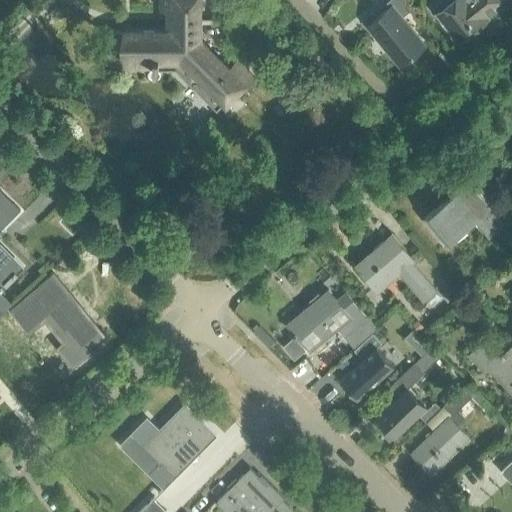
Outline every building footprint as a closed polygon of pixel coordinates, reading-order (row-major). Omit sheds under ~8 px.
[(199,0),(161,0),(161,7),(171,7),(171,29),(129,29),(129,65),(153,65),(153,68),(175,68),(216,109),(251,74),(237,60),(230,68),(213,51),(214,22),(200,22),(199,0)] [(391,5),(368,24),(401,65),(426,44),(403,16),(410,10),(401,0),(388,0),(388,1),(391,5)] [(444,18),(441,20),(448,28),(450,26),(460,40),(488,18),(486,16),(506,0),(458,0),(441,14),(444,18)] [(476,215),(488,231),(501,221),(465,177),(451,188),(455,192),(424,217),(444,242),(476,215)] [(0,275),(8,283),(18,273),(17,273),(24,266),(0,242),(0,227),(3,224),(0,222),(0,275)] [(413,261),(415,260),(391,232),(354,264),(377,291),(399,273),(423,301),(437,289),(444,296),(453,288),(446,280),(437,288),(413,261)] [(100,332),(68,294),(66,296),(56,284),(42,298),(20,320),(27,329),(43,316),(75,353),(100,332)] [(302,314),(289,325),(309,349),(351,315),(357,322),(365,316),(345,292),(336,300),(328,290),(301,312),(302,314)] [(0,331),(16,315),(10,309),(0,318),(0,331)] [(418,319),(413,323),(419,330),(424,325),(418,319)] [(424,350),(430,342),(412,329),(406,337),(424,350)] [(362,358),(340,378),(358,397),(394,364),(377,345),(381,342),(372,332),(354,349),(362,358)] [(489,365),(511,389),(511,340),(506,347),(505,346),(504,347),(490,333),(470,352),(486,368),(489,365)] [(422,354),(413,363),(422,372),(432,364),(422,354)] [(399,390),(375,414),(383,422),(378,427),(389,438),(425,404),(408,386),(422,372),(413,363),(392,383),(399,390)] [(444,404),(451,411),(452,413),(458,408),(470,395),(461,386),(444,404)] [(144,445),(176,476),(216,434),(184,403),(144,445)] [(427,459),(435,468),(468,435),(458,425),(466,417),(458,408),(452,413),(451,411),(410,451),(423,463),(427,459)] [(511,459),(501,470),(511,481),(511,459)] [(290,511),(293,510),(250,468),(217,502),(226,511),(290,511)]
